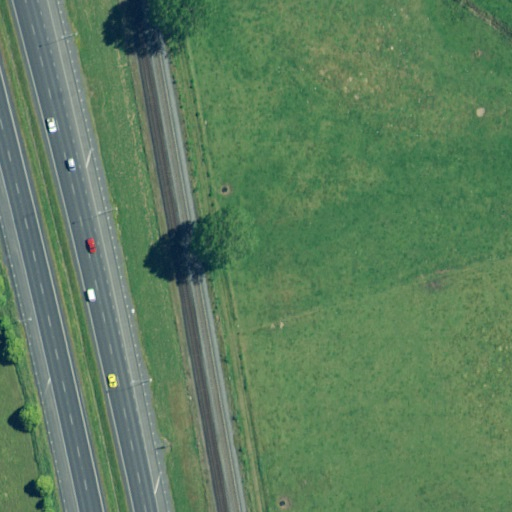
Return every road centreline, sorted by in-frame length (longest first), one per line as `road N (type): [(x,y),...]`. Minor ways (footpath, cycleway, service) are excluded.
road 1 (motorway): [(21,0),(84,234),(143,511)]
road 2 (motorway): [(85,511),(0,119)]
